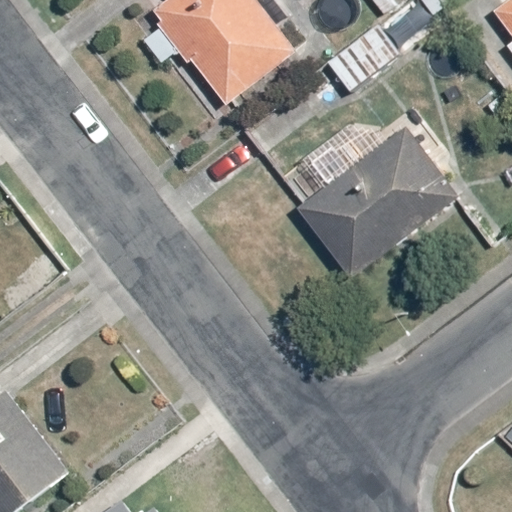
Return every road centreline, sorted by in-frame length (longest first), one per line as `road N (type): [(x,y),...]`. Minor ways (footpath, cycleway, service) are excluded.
road 1 (residential): [(0,55),(327,476)]
road 2 (residential): [(327,476),(511,335)]
